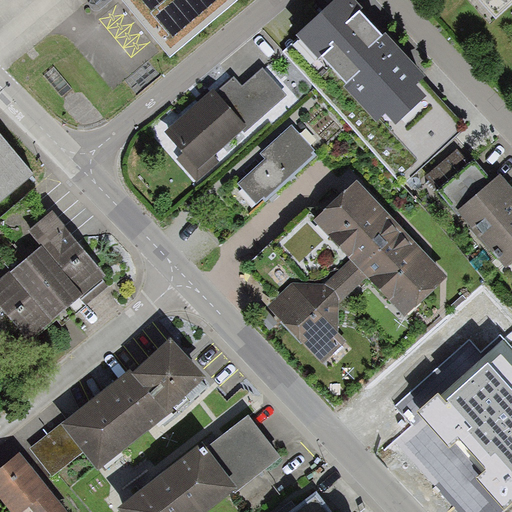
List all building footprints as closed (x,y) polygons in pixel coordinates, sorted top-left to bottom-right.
[(125,0),(172,55),(237,0),(125,0)] [(353,0),(335,0),(297,36),(380,124),(386,118),(397,129),(429,99),(418,87),(427,78),(387,35),(353,0)] [(477,0),(474,3),(489,20),(505,6),(499,0),(477,0)] [(209,92),(160,134),(178,154),(171,160),(192,184),(217,163),(211,156),(282,95),(261,70),(239,88),(232,79),(212,96),(209,92)] [(269,160),(241,186),(260,207),(318,153),(294,127),(269,150),(264,155),(269,160)] [(0,142),(0,198),(27,175),(0,142)] [(511,190),(500,176),(460,212),(511,270),(511,190)] [(286,293),(268,309),(319,365),(346,341),(338,333),(340,304),(370,277),(405,316),(449,276),(428,254),(393,215),(362,181),(323,217),(317,222),(352,261),(327,284),(296,284),(286,293)] [(41,250),(0,283),(0,294),(34,337),(81,299),(105,279),(78,245),(56,219),(32,238),(41,250)] [(107,396),(67,428),(103,473),(209,387),(190,364),(172,343),(107,396)] [(438,394),(418,411),(450,447),(459,440),(485,469),(475,477),(504,510),(511,502),(511,363),(501,351),(444,401),(438,394)] [(379,441),(425,405),(404,377),(357,413),(379,441)] [(202,449),(121,511),(216,511),(238,496),(202,449)] [(65,511),(24,459),(0,478),(0,496),(12,511),(65,511)]
